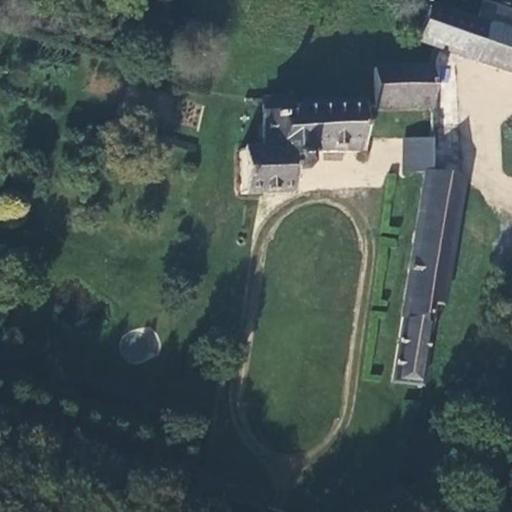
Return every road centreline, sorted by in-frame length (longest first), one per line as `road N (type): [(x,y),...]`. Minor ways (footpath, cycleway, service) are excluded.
road 1 (track): [(281,511),(289,478),(344,426),(370,250),(357,217),(322,198),(279,212),(261,239),(239,417),(279,481)]
road 2 (track): [(197,511),(0,465)]
